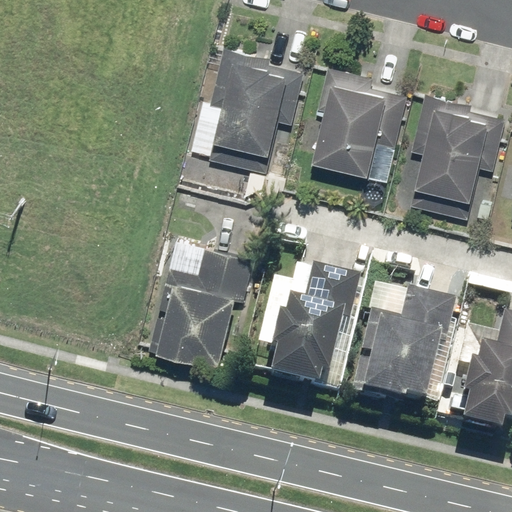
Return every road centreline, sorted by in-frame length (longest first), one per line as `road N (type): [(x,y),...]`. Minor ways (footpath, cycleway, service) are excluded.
road 1 (secondary): [(0,389),(493,511)]
road 2 (secondary): [(227,511),(0,460)]
